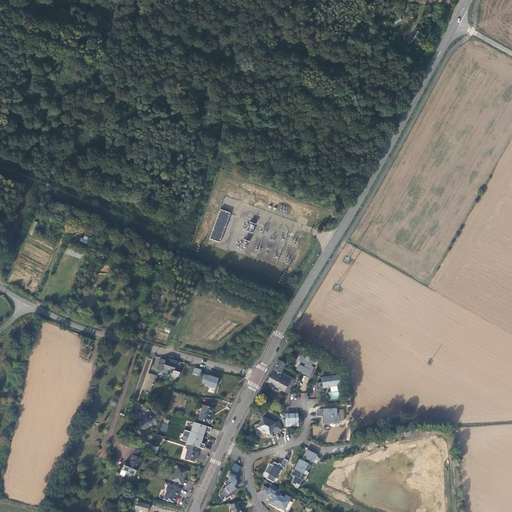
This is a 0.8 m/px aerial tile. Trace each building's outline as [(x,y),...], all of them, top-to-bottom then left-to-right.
[(220,210),(209,239),(220,243),(231,214),(220,210)] [(83,235),(81,242),(88,244),(90,237),(83,235)] [(318,360),(303,352),(301,355),(301,354),(299,356),(300,357),(298,361),(305,364),(304,367),(298,365),(296,370),(310,377),(314,368),(311,366),(312,363),(316,365),(318,360)] [(179,369),(181,362),(166,358),(165,360),(160,359),(156,370),(160,372),(162,370),(163,368),(173,371),(172,372),(174,376),(178,377),(181,370),(179,369)] [(274,369),(281,373),(284,367),(285,364),(279,360),(274,369)] [(281,373),(274,369),(267,382),(287,393),(294,380),(281,373)] [(150,391),(153,381),(155,381),(156,376),(149,374),(144,389),(150,391)] [(206,386),(215,389),(218,379),(204,375),(202,383),(206,385),(206,386)] [(341,386),(340,376),(321,379),(322,383),(316,384),(316,385),(316,390),(322,389),(341,386)] [(211,418),(210,417),(212,409),(203,406),(198,420),(210,424),(211,418)] [(339,421),(343,421),(343,410),(336,410),(336,409),(318,409),(318,412),(316,412),(315,412),(315,413),(315,416),(323,416),(323,418),(321,418),(321,423),(338,423),(339,423),(339,421)] [(154,418),(152,414),(148,417),(147,416),(142,419),(143,420),(138,423),(138,424),(133,427),(139,437),(144,434),(142,431),(154,424),(157,422),(154,418)] [(285,414),(285,420),(285,426),(298,426),(298,414),(285,414)] [(259,424),(254,425),(256,432),(260,430),(266,433),(267,437),(272,435),(271,431),(273,430),(274,432),(281,430),(279,422),(274,423),(262,418),(259,424)] [(164,436),(165,434),(168,425),(163,423),(159,434),(164,436)] [(313,423),(314,434),(338,433),(338,428),(338,423),(321,423),(313,423)] [(197,431),(192,429),(190,436),(203,440),(206,431),(199,429),(198,432),(197,431)] [(153,445),(146,442),(143,448),(150,451),(153,445)] [(185,460),(195,463),(196,457),(197,457),(199,452),(198,452),(199,448),(189,445),(187,444),(186,449),(187,450),(185,460)] [(157,449),(152,447),(151,451),(149,454),(155,456),(157,449)] [(135,449),(132,455),(139,458),(142,452),(135,449)] [(316,456),(306,450),(303,457),(309,461),(305,463),(299,460),(293,471),(292,471),(290,475),(294,477),(290,483),(295,486),(296,484),(299,486),(302,480),(300,479),(304,470),(307,472),(310,466),(308,464),(312,462),(313,463),(316,456)] [(139,458),(132,455),(129,460),(131,461),(130,463),(127,462),(125,463),(122,468),(123,470),(126,472),(125,474),(130,476),(131,474),(134,476),(141,459),(139,458)] [(279,479),(287,460),(284,458),(281,465),(271,460),(265,472),(269,473),(267,478),(274,482),(276,477),(279,479)] [(181,485),(187,471),(178,467),(172,480),(181,485)] [(232,492),(236,489),(234,486),(235,485),(237,481),(236,480),(235,479),(236,475),(230,472),(228,476),(230,477),(228,481),(225,483),(227,486),(224,488),(222,488),(221,491),(222,492),(220,493),(219,495),(222,499),(225,497),(226,498),(233,493),(232,492)] [(174,503),(175,502),(177,498),(176,498),(178,492),(180,493),(181,489),(169,483),(166,490),(166,492),(163,499),(168,502),(169,501),(174,503)] [(280,495),(269,489),(266,495),(272,499),(270,503),(274,506),(274,507),(278,510),(279,508),(283,511),(285,508),(288,509),(292,503),(283,498),(285,496),(280,494),(280,495)] [(119,498),(116,505),(122,507),(125,500),(119,498)] [(145,511),(147,511),(149,505),(137,502),(135,509),(145,511)] [(238,503),(230,505),(231,510),(229,510),(229,511),(241,511),(240,508),(239,508),(238,503)]
